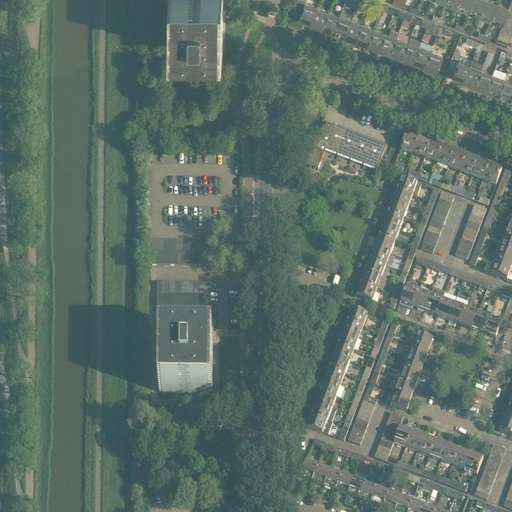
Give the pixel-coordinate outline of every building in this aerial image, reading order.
[(219,49),(219,0),(172,0),(172,49),(219,49)] [(298,0),(294,11),(301,13),(305,3),(305,4),(306,0),(298,0)] [(393,0),(392,5),(403,9),(405,3),(396,0),(393,0)] [(459,0),(456,8),(468,12),(472,0),(459,0)] [(472,0),(468,12),(479,16),(484,0),(472,0)] [(487,0),(484,0),(479,16),(490,20),(497,4),(487,0)] [(301,13),(298,20),(310,24),(316,8),(305,4),(305,3),(301,13)] [(497,4),(490,20),(502,25),(504,21),(506,16),(508,10),(509,8),(497,4)] [(316,8),(310,24),(321,29),(328,12),(316,8)] [(341,11),(339,16),(333,33),(344,37),(351,21),(353,15),(341,11)] [(328,12),(321,29),(333,33),(339,16),(328,12)] [(351,21),(344,37),(356,42),(362,25),(351,21)] [(511,24),(504,21),(502,25),(502,27),(511,30),(511,24)] [(432,29),(431,33),(437,35),(440,26),(434,24),(434,25),(432,29)] [(362,25),(356,42),(367,46),(373,29),(362,25)] [(480,27),(479,32),(490,35),(492,30),(480,27)] [(511,33),(511,30),(502,27),(500,33),(511,37),(511,33)] [(373,29),(367,46),(379,50),(385,34),(373,29)] [(390,29),(388,35),(385,34),(379,50),(390,55),(396,38),(398,32),(390,29)] [(511,37),(500,33),(497,38),(509,42),(511,37)] [(396,38),(390,55),(401,59),(408,42),(396,38)] [(495,44),(507,48),(509,42),(497,38),(495,44)] [(408,42),(401,59),(413,63),(419,47),(408,42)] [(419,47),(413,63),(425,68),(431,51),(419,47)] [(436,72),(443,55),(431,51),(425,68),(436,72)] [(455,70),(458,61),(459,60),(452,57),(448,68),(455,70)] [(455,70),(452,78),(464,82),(470,66),(458,61),(455,70)] [(470,66),(464,82),(475,87),(481,70),(470,66)] [(481,70),(475,87),(486,91),(493,74),(481,70)] [(493,74),(486,91),(498,95),(504,79),(493,74)] [(511,81),(504,79),(498,95),(509,100),(511,91),(511,81)] [(381,160),(386,145),(334,125),(333,127),(323,123),(319,133),(318,132),(306,165),(318,170),(326,149),(377,169),(381,160)] [(407,133),(401,149),(413,153),(420,135),(416,133),(415,136),(407,133)] [(423,139),(424,136),(420,135),(413,153),(425,158),(431,142),(423,139)] [(440,142),(439,145),(431,142),(425,158),(437,162),(444,144),(440,142)] [(447,148),(448,145),(444,144),(437,162),(448,167),(455,151),(447,148)] [(464,151),(463,154),(455,151),(448,167),(460,171),(468,153),(464,151)] [(471,157),(472,154),(468,153),(460,171),(472,176),(479,160),(471,157)] [(487,160),(486,163),(479,160),(472,176),(484,180),(491,162),(487,160)] [(502,169),(494,166),(495,163),(491,162),(484,180),(496,185),(502,169)] [(402,173),(404,168),(395,165),(393,170),(402,173)] [(503,178),(508,180),(511,172),(506,170),(503,178)] [(410,171),(408,176),(417,179),(419,174),(410,171)] [(426,182),(428,177),(419,174),(417,179),(426,182)] [(310,176),(306,185),(316,188),(317,185),(319,180),(310,176)] [(422,185),(401,177),(397,189),(413,195),(417,197),(422,185)] [(434,180),(432,185),(440,188),(442,183),(434,180)] [(450,191),(452,186),(442,183),(440,188),(450,191)] [(413,195),(397,189),(392,201),(409,207),(413,195)] [(431,198),(436,200),(439,191),(434,189),(431,198)] [(457,189),(455,194),(464,197),(466,192),(457,189)] [(482,190),(479,196),(489,200),(491,194),(482,190)] [(473,200),(475,195),(466,192),(464,197),(473,200)] [(455,197),(443,193),(440,198),(452,203),(455,197)] [(494,201),(499,203),(502,196),(497,194),(494,201)] [(438,204),(450,209),(452,203),(440,198),(438,204)] [(488,206),(490,201),(481,198),(479,202),(488,206)] [(409,207),(392,201),(388,213),(404,219),(409,207)] [(436,209),(448,214),(450,209),(438,204),(436,209)] [(487,210),(475,205),(473,211),(485,215),(487,210)] [(433,208),(428,206),(425,213),(430,215),(433,208)] [(434,215),(446,220),(448,214),(436,209),(434,215)] [(496,212),(490,210),(488,217),(493,219),(496,212)] [(485,215),(473,211),(471,216),(483,221),(485,215)] [(404,219),(388,213),(383,225),(400,231),(404,219)] [(422,221),(427,223),(430,215),(425,213),(422,221)] [(432,221),(444,225),(446,220),(434,215),(432,221)] [(483,221),(471,216),(469,222),(480,226),(483,221)] [(484,225),(490,227),(493,219),(488,217),(484,225)] [(430,227),(442,231),(444,225),(432,221),(430,227)] [(480,226),(469,222),(467,227),(478,232),(480,226)] [(400,231),(383,225),(379,236),(395,243),(400,231)] [(427,232),(439,237),(442,231),(430,227),(427,232)] [(478,232),(467,227),(464,233),(476,238),(478,232)] [(424,231),(419,229),(416,237),(421,239),(424,231)] [(425,238),(437,242),(439,237),(427,232),(425,238)] [(476,238),(464,233),(462,239),(474,243),(476,238)] [(487,235),(482,233),(479,241),(484,243),(487,235)] [(395,243),(379,236),(374,248),(391,254),(395,243)] [(413,245),(418,247),(421,239),(416,237),(413,245)] [(500,249),(511,253),(511,240),(504,237),(500,249)] [(423,243),(435,248),(437,242),(425,238),(423,243)] [(474,243),(462,239),(460,244),(472,249),(474,243)] [(476,249),(481,251),(484,243),(479,241),(476,249)] [(421,249),(433,254),(435,248),(423,243),(421,249)] [(472,249),(460,244),(458,250),(470,255),(472,249)] [(371,247),(369,254),(372,255),(370,260),(387,266),(391,254),(374,248),(371,247)] [(496,261),(511,267),(511,266),(511,253),(500,249),(496,261)] [(456,256),(467,261),(470,255),(458,250),(456,256)] [(415,255),(410,253),(407,260),(412,262),(415,255)] [(425,265),(427,261),(418,257),(416,262),(425,265)] [(475,267),(478,259),(472,257),(470,265),(475,267)] [(387,266),(370,260),(365,271),(382,278),(387,266)] [(404,268),(409,270),(412,262),(407,260),(404,268)] [(491,273),(507,279),(511,267),(496,261),(491,273)] [(448,274),(450,269),(441,266),(440,271),(448,274)] [(382,278),(365,271),(361,283),(378,289),(382,278)] [(471,283),(473,278),(465,275),(463,280),(471,283)] [(406,278),(401,276),(398,284),(403,286),(406,278)] [(481,281),(479,286),(487,289),(489,284),(481,281)] [(361,283),(356,295),(373,302),(376,293),(378,293),(380,290),(378,289),(361,283)] [(395,291),(401,293),(403,286),(398,284),(395,291)] [(407,285),(400,304),(407,307),(408,304),(413,306),(419,290),(407,285)] [(419,290),(413,306),(425,311),(431,294),(419,290)] [(511,298),(511,295),(511,292),(505,290),(503,295),(511,298)] [(162,335),(162,392),(209,392),(210,335),(203,335),(203,294),(199,294),(193,294),(187,294),(181,294),(175,294),(169,294),(163,294),(157,294),(157,335),(162,335)] [(431,294),(425,311),(437,315),(443,299),(431,294)] [(389,308),(394,310),(397,301),(392,299),(389,308)] [(443,299),(437,315),(449,320),(455,303),(443,299)] [(455,303),(449,320),(460,324),(467,308),(455,303)] [(467,308),(460,324),(472,329),(478,312),(467,308)] [(367,315),(351,309),(346,321),(363,327),(367,315)] [(478,312),(472,329),(484,333),(490,317),(478,312)] [(496,338),(502,321),(490,317),(484,333),(496,338)] [(363,327),(346,321),(342,333),(358,339),(363,327)] [(358,339),(342,333),(338,345),(354,351),(358,339)] [(433,340),(417,333),(412,346),(429,352),(433,340)] [(383,339),(378,337),(375,345),(380,347),(383,339)] [(391,342),(386,341),(383,348),(388,350),(391,342)] [(354,351),(338,345),(333,356),(349,362),(354,351)] [(408,358),(424,364),(429,352),(412,346),(408,358)] [(349,362),(333,356),(329,368),(345,374),(349,362)] [(403,369),(420,376),(424,364),(408,358),(403,369)] [(374,362),(369,361),(366,369),(371,371),(374,362)] [(382,366),(377,364),(374,372),(379,374),(382,366)] [(345,374),(329,368),(324,380),(340,386),(345,374)] [(399,381),(415,387),(420,376),(403,369),(399,381)] [(340,386),(324,380),(320,392),(336,398),(340,386)] [(394,393),(411,399),(415,387),(399,381),(394,393)] [(365,386),(360,384),(357,392),(362,394),(365,386)] [(368,388),(365,396),(370,398),(373,389),(368,388)] [(336,398),(320,392),(315,404),(331,410),(336,398)] [(390,405),(406,411),(411,399),(394,393),(390,405)] [(365,396),(363,402),(375,406),(377,400),(370,398),(365,396)] [(361,407),(373,412),(375,406),(363,402),(361,407)] [(331,410),(315,404),(311,416),(327,422),(331,410)] [(356,409),(351,407),(348,416),(353,418),(356,409)] [(359,413),(371,417),(373,412),(361,407),(359,413)] [(404,417),(392,412),(389,419),(401,423),(404,417)] [(357,418),(369,423),(371,417),(359,413),(357,418)] [(333,424),(327,422),(311,416),(306,427),(328,435),(333,424)] [(345,424),(350,426),(353,418),(348,416),(345,424)] [(354,424),(366,428),(369,423),(357,418),(354,424)] [(399,429),(400,427),(401,423),(389,419),(387,424),(399,429)] [(499,431),(511,435),(511,422),(504,419),(499,431)] [(352,430),(364,434),(366,428),(354,424),(352,430)] [(385,430),(397,434),(399,429),(387,424),(385,430)] [(406,448),(413,431),(400,427),(399,429),(397,434),(395,440),(394,443),(406,448)] [(350,435),(362,440),(364,434),(352,430),(350,435)] [(383,435),(395,440),(397,434),(385,430),(383,435)] [(339,439),(344,441),(347,433),(342,431),(339,439)] [(413,431),(406,448),(418,452),(424,436),(413,431)] [(348,441),(360,446),(362,440),(350,435),(348,441)] [(393,445),(394,443),(395,440),(383,435),(381,441),(393,445)] [(424,436),(418,452),(430,456),(436,440),(424,436)] [(321,447),(323,442),(315,439),(313,444),(321,447)] [(436,440),(430,456),(442,461),(448,445),(436,440)] [(379,446),(391,451),(393,445),(381,441),(379,446)] [(331,445),(329,450),(337,453),(339,448),(331,445)] [(448,445),(442,461),(453,465),(460,449),(448,445)] [(506,449),(494,445),(492,451),(504,455),(506,449)] [(377,452),(389,457),(391,451),(379,446),(377,452)] [(345,456),(347,451),(339,448),(337,453),(345,456)] [(460,449),(453,465),(465,470),(472,454),(460,449)] [(490,456),(502,461),(504,455),(492,451),(490,456)] [(374,458),(387,462),(389,457),(377,452),(374,458)] [(354,454),(353,459),(360,462),(362,457),(354,454)] [(477,474),(483,458),(472,454),(465,470),(477,474)] [(488,462),(500,466),(502,461),(490,456),(488,462)] [(368,465),(370,460),(362,457),(360,462),(368,465)] [(389,457),(387,462),(395,465),(397,460),(389,457)] [(307,460),(300,477),(312,481),(319,465),(307,460)] [(486,467),(498,472),(500,466),(488,462),(486,467)] [(378,463),(376,468),(384,471),(386,466),(378,463)] [(405,463),(403,468),(411,471),(413,466),(405,463)] [(324,486),(330,469),(319,465),(312,481),(324,486)] [(392,474),(394,469),(386,466),(384,471),(392,474)] [(418,474),(420,469),(413,466),(411,471),(418,474)] [(498,472),(486,467),(483,473),(495,478),(498,472)] [(336,490),(342,474),(330,469),(324,486),(336,490)] [(401,472),(399,477),(407,480),(409,475),(401,472)] [(428,472),(426,477),(434,480),(436,475),(428,472)] [(495,478),(483,473),(481,479),(493,483),(495,478)] [(348,495),(354,478),(342,474),(336,490),(348,495)] [(415,483),(417,478),(409,475),(407,480),(415,483)] [(442,483),(444,478),(436,475),(434,480),(442,483)] [(360,499),(366,483),(354,478),(348,495),(360,499)] [(493,483),(481,479),(479,484),(491,489),(493,483)] [(425,481),(423,486),(431,489),(433,484),(425,481)] [(452,481),(450,486),(458,489),(460,484),(452,481)] [(371,504),(378,487),(366,483),(360,499),(371,504)] [(439,492),(441,487),(433,484),(431,489),(439,492)] [(466,492),(467,487),(460,484),(458,489),(466,492)] [(491,489),(479,484),(477,490),(489,495),(491,489)] [(390,492),(383,508),(393,511),(395,511),(401,496),(403,491),(392,486),(390,492)] [(383,508),(390,492),(378,487),(371,504),(383,508)] [(449,490),(447,495),(455,498),(457,493),(449,490)] [(475,496),(487,500),(489,495),(477,490),(475,496)] [(462,501),(464,496),(457,493),(455,498),(462,501)] [(408,511),(415,497),(409,495),(407,499),(401,496),(395,511),(408,511)] [(422,511),(425,505),(426,501),(415,497),(408,511),(422,511)] [(477,501),(475,506),(483,509),(485,504),(477,501)]
